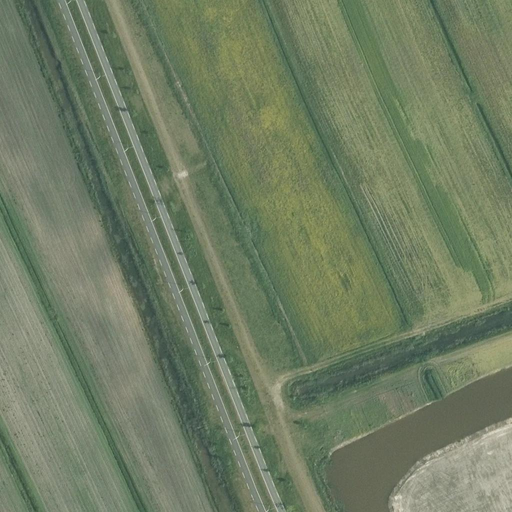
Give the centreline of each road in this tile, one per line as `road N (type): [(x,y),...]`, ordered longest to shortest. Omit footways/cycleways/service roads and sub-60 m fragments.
road 1 (secondary): [(282,511),(79,0)]
road 2 (secondary): [(61,0),(262,511)]
